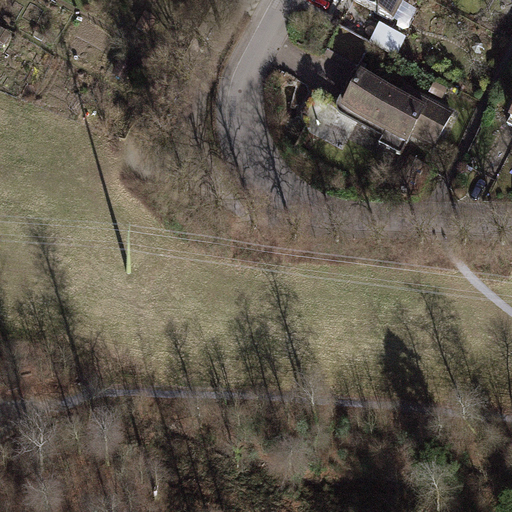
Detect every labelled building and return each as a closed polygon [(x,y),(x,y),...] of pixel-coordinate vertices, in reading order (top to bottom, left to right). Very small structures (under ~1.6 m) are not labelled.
[(357,0),(353,8),(409,37),(420,17),(404,9),(408,0),(357,0)] [(360,68),(372,47),(339,29),(327,49),(360,68)] [(0,48),(5,52),(14,36),(2,30),(0,32),(0,48)] [(407,44),(379,30),(373,42),(400,56),(407,44)] [(436,148),(454,116),(415,95),(411,104),(358,75),(341,106),(318,94),(304,119),(310,131),(344,148),(360,118),(386,132),(379,144),(402,156),(413,136),(436,148)] [(511,104),(500,126),(511,132),(511,104)] [(428,174),(406,163),(389,197),(414,199),(428,174)]
